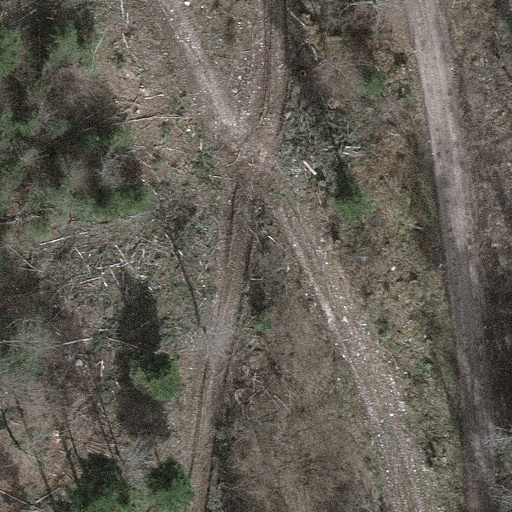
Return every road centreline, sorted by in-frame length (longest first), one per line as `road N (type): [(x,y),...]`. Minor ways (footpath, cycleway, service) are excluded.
road 1 (track): [(426,511),(344,304),(176,0)]
road 2 (track): [(421,0),(476,365),(475,511)]
